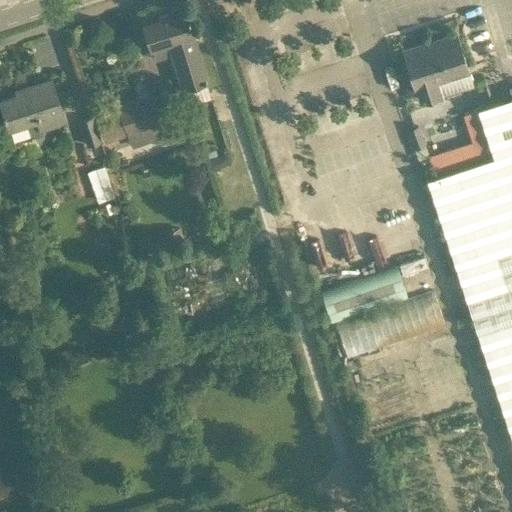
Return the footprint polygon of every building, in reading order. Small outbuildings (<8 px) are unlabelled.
[(141,16),(151,47),(167,41),(168,46),(182,41),(181,36),(192,33),(182,3),(141,16)] [(168,46),(180,87),(184,86),(190,104),(210,98),(205,80),(206,79),(192,33),(181,36),(182,41),(168,46)] [(403,48),(420,100),(470,84),(454,37),(422,47),(420,42),(403,48)] [(0,99),(0,101),(9,130),(36,121),(39,130),(65,122),(51,78),(26,86),(27,91),(0,99)] [(117,107),(95,115),(104,141),(127,133),(161,120),(151,94),(117,107)] [(433,175),(426,177),(511,439),(511,96),(464,112),(470,132),(473,140),(427,155),(433,175)] [(92,115),(79,119),(87,145),(92,161),(106,156),(101,140),(92,115)] [(419,124),(406,128),(413,148),(425,143),(419,124)] [(209,158),(218,155),(215,148),(207,151),(209,158)] [(212,168),(231,161),(227,152),(218,155),(209,158),(208,158),(212,168)] [(317,246),(331,241),(322,217),(308,222),(317,246)] [(331,320),(407,295),(396,264),(321,289),(331,320)] [(337,322),(348,356),(444,324),(433,290),(337,322)]
